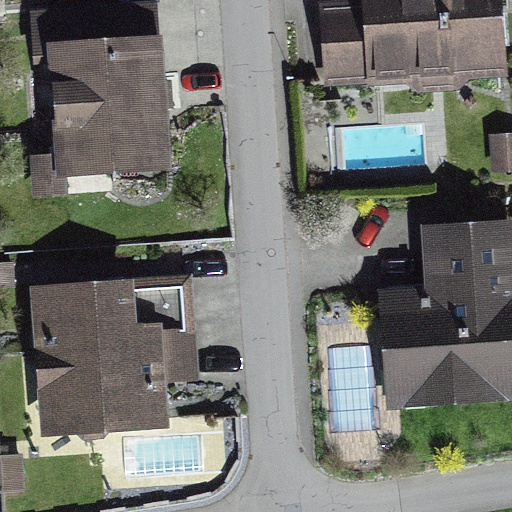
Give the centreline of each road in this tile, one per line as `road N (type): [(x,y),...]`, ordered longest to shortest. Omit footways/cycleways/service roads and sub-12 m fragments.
road 1 (residential): [(278,511),(243,0)]
road 2 (residential): [(511,485),(350,511)]
